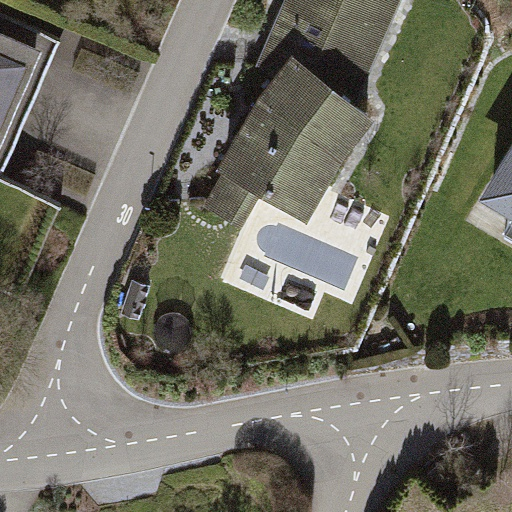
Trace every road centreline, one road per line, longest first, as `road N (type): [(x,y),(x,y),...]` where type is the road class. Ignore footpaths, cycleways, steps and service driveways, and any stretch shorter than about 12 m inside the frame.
road 1 (residential): [(219,0),(74,339),(56,459)]
road 2 (residential): [(366,402),(56,459)]
road 3 (residential): [(511,386),(366,402)]
